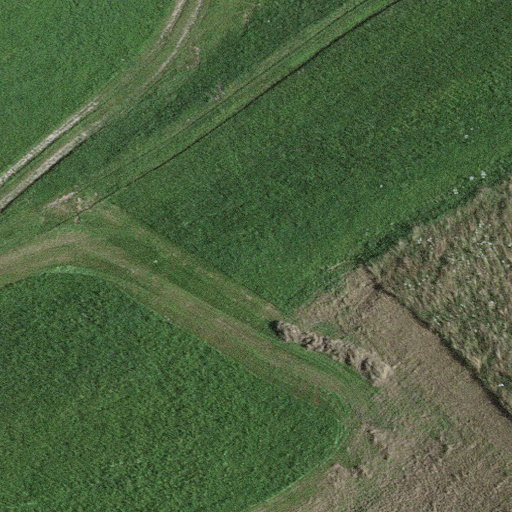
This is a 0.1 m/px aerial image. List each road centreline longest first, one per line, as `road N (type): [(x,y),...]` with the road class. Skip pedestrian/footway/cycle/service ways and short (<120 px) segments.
road 1 (track): [(0,240),(161,153),(397,0)]
road 2 (track): [(0,216),(189,45),(208,0)]
